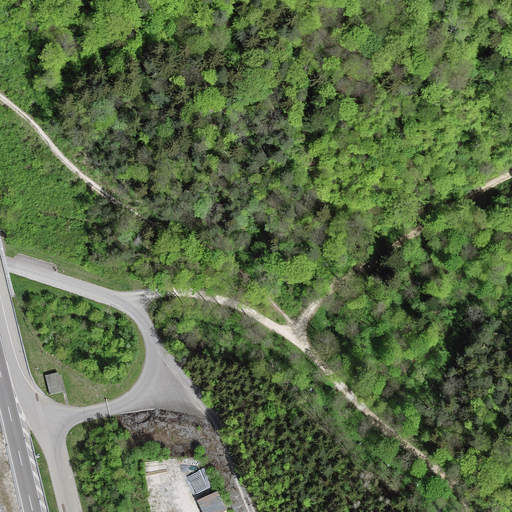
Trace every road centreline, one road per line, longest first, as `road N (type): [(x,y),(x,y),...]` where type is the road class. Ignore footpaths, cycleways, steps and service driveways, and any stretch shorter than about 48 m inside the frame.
road 1 (track): [(301,328),(206,246),(108,196),(0,96)]
road 2 (track): [(293,338),(330,290),(511,176)]
road 3 (motorway): [(34,511),(0,350)]
